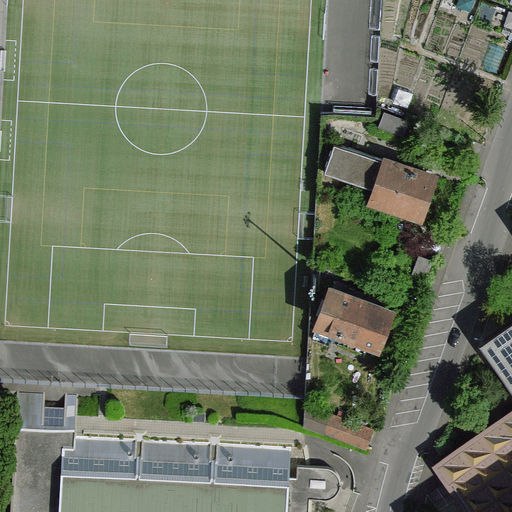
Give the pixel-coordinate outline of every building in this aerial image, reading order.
[(326,171),(377,190),(387,161),(335,143),(326,171)] [(432,176),(387,161),(377,190),(374,199),(419,214),(432,176)] [(377,345),(391,310),(332,288),(319,323),(377,345)] [(511,321),(485,340),(511,379),(511,321)] [(11,511),(60,511),(66,435),(67,416),(45,415),(46,393),(18,391),(11,511)] [(67,395),(67,416),(66,435),(76,436),(78,395),(67,395)] [(366,447),(373,429),(318,410),(312,428),(366,447)] [(511,511),(511,412),(438,464),(471,511),(511,511)] [(288,511),(290,476),(291,448),(76,436),(66,435),(60,511),(288,511)] [(290,476),(288,511),(311,511),(312,498),(329,499),(338,493),(341,484),(341,477),(336,470),(329,466),(299,465),(297,477),(290,476)]
